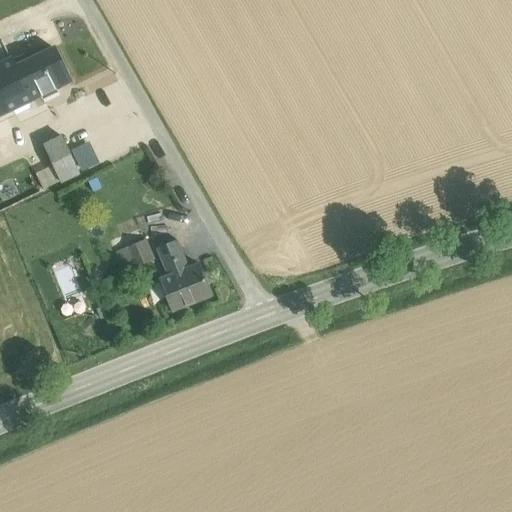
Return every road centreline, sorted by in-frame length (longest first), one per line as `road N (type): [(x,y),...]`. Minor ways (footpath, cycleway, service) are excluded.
road 1 (secondary): [(0,422),(266,315),(511,235)]
road 2 (track): [(85,0),(266,315)]
road 3 (track): [(0,141),(124,67)]
